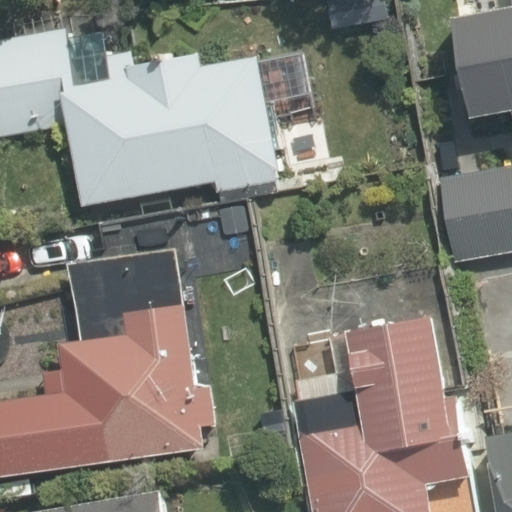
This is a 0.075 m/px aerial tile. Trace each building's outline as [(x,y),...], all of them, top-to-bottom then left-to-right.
[(511,15),(445,28),(463,128),(505,120),(511,158),(511,15)] [(50,33),(0,42),(0,142),(63,131),(78,215),(275,180),(260,96),(254,65),(61,99),(50,33)] [(511,226),(507,173),(433,181),(442,266),(511,258),(511,226)] [(56,387),(0,395),(0,488),(220,454),(198,306),(120,318),(124,341),(50,352),(56,387)] [(473,511),(465,468),(450,471),(422,331),(343,347),(360,431),(303,443),(316,511),(473,511)] [(511,511),(511,439),(482,446),(494,511),(511,511)]
